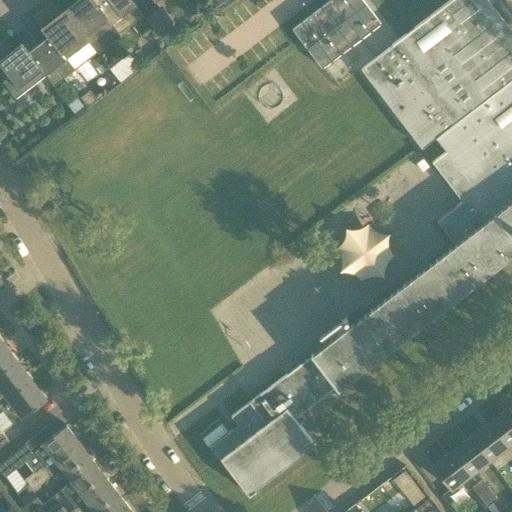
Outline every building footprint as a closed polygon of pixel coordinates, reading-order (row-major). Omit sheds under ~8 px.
[(76,0),(77,0),(78,2),(66,11),(89,42),(90,42),(92,43),(105,33),(105,31),(113,26),(119,34),(143,15),(136,6),(131,0),(76,0)] [(237,425),(207,447),(219,462),(221,461),(249,497),(317,445),(296,419),(335,389),(338,392),(511,257),(511,28),(490,0),(451,0),(399,39),(392,45),(361,69),(422,150),(436,139),(445,151),(431,161),(460,201),(435,220),(453,244),(352,321),(347,315),(318,337),(323,343),(248,400),(230,415),(229,415),(237,425)] [(303,44),(321,68),(380,23),(362,0),(328,0),(291,29),(302,42),(303,44)] [(162,6),(146,18),(161,38),(176,26),(162,6)] [(41,47),(65,78),(74,70),(66,60),(90,42),(89,42),(66,11),(43,29),(41,27),(40,28),(50,40),(41,47)] [(41,47),(31,55),(21,43),(10,52),(11,53),(0,62),(0,65),(9,77),(3,82),(16,98),(31,86),(45,76),(54,86),(65,78),(41,47)] [(121,83),(142,67),(137,60),(135,62),(128,53),(123,57),(115,55),(108,56),(103,60),(121,83)] [(0,344),(0,374),(17,361),(3,343),(0,344)] [(0,412),(2,410),(0,407),(0,404),(8,398),(32,380),(17,361),(0,374),(0,412)] [(46,399),(32,380),(8,398),(0,404),(0,407),(2,410),(12,424),(22,416),(23,417),(46,399)] [(489,422),(508,447),(509,446),(511,450),(511,456),(509,459),(511,462),(511,411),(509,407),(489,422)] [(470,436),(489,461),(508,447),(489,422),(470,436)] [(81,445),(66,425),(42,443),(44,444),(34,452),(44,465),(35,471),(43,482),(52,475),(48,470),(57,462),(81,445)] [(1,431),(0,432),(0,447),(8,441),(1,431)] [(452,450),(471,475),(489,461),(470,436),(452,450)] [(71,481),(95,463),(81,445),(57,462),(71,481)] [(451,490),(471,475),(452,450),(432,465),(451,490)] [(0,470),(5,477),(16,467),(25,461),(17,451),(0,464),(0,470)] [(86,500),(109,482),(95,463),(71,481),(61,489),(75,508),(77,507),(86,500)] [(404,468),(391,476),(409,505),(423,497),(404,468)] [(35,471),(26,479),(25,480),(29,485),(32,490),(43,482),(35,471)] [(472,487),(479,497),(489,489),(482,479),(472,487)] [(109,482),(86,500),(95,511),(109,511),(124,501),(109,482)] [(497,499),(489,489),(479,497),(487,506),(485,507),(488,511),(496,511),(497,511),(491,503),(497,499)] [(132,511),(124,501),(109,511),(132,511)]
